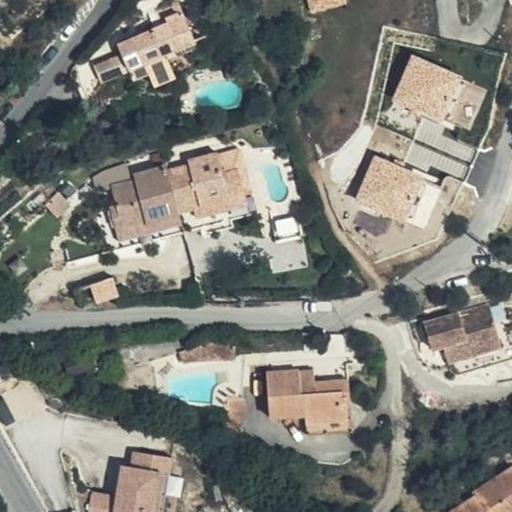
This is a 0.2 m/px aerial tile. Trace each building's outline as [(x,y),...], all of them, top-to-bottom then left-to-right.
[(309,0),(313,11),(349,1),(349,0),(309,0)] [(198,42),(185,11),(169,17),(171,22),(120,42),(124,51),(96,62),(104,81),(132,70),(136,80),(154,72),(152,67),(172,59),(170,53),(198,42)] [(415,53),(396,96),(445,118),(464,74),(415,53)] [(410,157),(469,179),(480,148),(422,126),(410,157)] [(230,196),(246,192),(238,166),(224,169),(221,154),(191,163),(192,167),(168,174),(167,170),(134,178),(135,184),(113,190),(118,209),(112,211),(117,230),(148,221),(149,227),(180,219),(178,211),(194,206),(196,210),(231,201),(230,196)] [(378,154),(359,197),(408,219),(427,175),(378,154)] [(250,207),(246,192),(230,196),(231,201),(196,210),(199,220),(250,207)] [(112,277),(90,285),(98,304),(119,298),(112,277)] [(511,327),(505,301),(492,305),(503,347),(448,361),(450,371),(459,372),(509,359),(511,355),(511,327)] [(492,305),(425,323),(432,349),(444,346),(448,361),(503,347),(492,305)] [(238,356),(235,335),(200,339),(185,346),(187,362),(238,356)] [(314,369),(299,370),(300,383),(315,382),(314,369)] [(299,370),(268,372),(271,417),(306,415),(306,423),(345,420),(344,407),(350,407),(348,380),(315,382),(300,383),(299,370)] [(243,432),(245,398),(229,398),(227,432),(243,432)] [(345,420),(306,423),(307,434),(352,431),(350,407),(344,407),(345,420)] [(137,451),(134,468),(169,473),(172,456),(137,451)] [(134,468),(125,467),(121,495),(96,491),(92,511),(163,511),(169,473),(134,468)] [(511,511),(511,467),(474,493),(475,496),(450,511),(511,511)]
